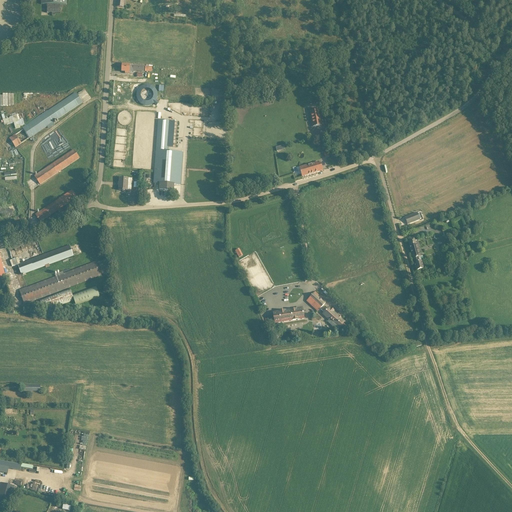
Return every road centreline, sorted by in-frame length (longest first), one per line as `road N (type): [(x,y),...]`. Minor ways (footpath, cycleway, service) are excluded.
road 1 (track): [(511,486),(455,426),(376,157)]
road 2 (unclassified): [(93,203),(121,209),(225,202),(376,157)]
road 3 (unclassified): [(93,203),(111,0)]
road 4 (track): [(376,157),(469,104),(509,51)]
road 5 (track): [(376,157),(332,0)]
